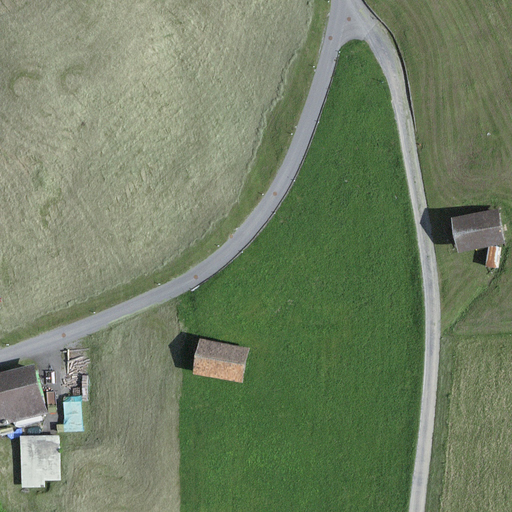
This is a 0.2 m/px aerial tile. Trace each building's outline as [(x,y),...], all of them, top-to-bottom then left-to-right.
[(511,203),(463,212),(470,250),(511,242),(511,203)] [(255,350),(209,339),(201,373),(248,384),(255,350)] [(47,365),(0,375),(0,408),(2,418),(56,406),(47,365)] [(85,427),(85,397),(73,397),(73,427),(85,427)] [(67,437),(27,438),(28,490),(50,489),(50,484),(68,483),(67,437)]
